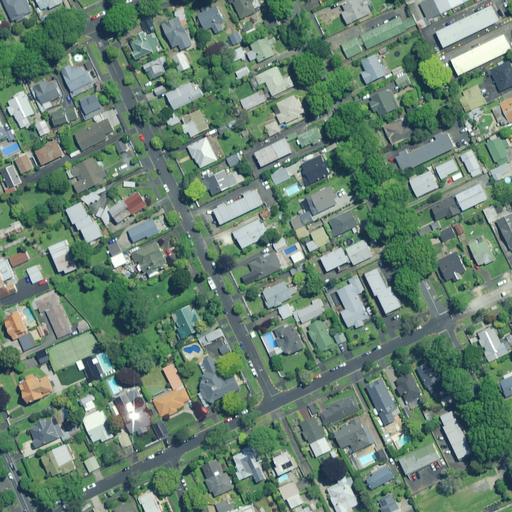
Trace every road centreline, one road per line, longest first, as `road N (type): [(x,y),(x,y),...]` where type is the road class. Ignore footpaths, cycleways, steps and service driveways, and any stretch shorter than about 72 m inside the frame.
road 1 (residential): [(274,402),(93,24)]
road 2 (residential): [(443,322),(288,0)]
road 3 (residential): [(274,402),(443,322)]
road 4 (residential): [(511,468),(443,322)]
road 5 (residential): [(48,511),(167,455)]
